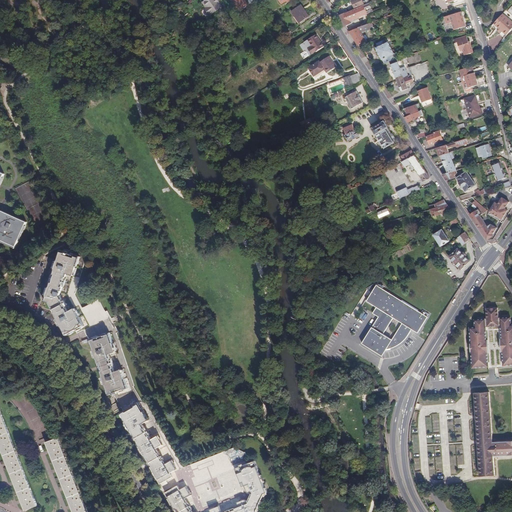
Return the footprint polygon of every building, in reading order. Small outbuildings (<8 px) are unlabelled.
[(218,1),(217,0),(204,0),(203,1),(206,6),(205,7),(204,8),(209,15),(221,6),(218,2),(218,1)] [(231,0),(239,10),(248,5),(247,4),(244,0),(231,0)] [(350,0),(355,9),(363,5),(361,0),(350,0)] [(403,10),(408,8),(403,0),(399,1),(403,10)] [(355,9),(339,15),(346,25),(352,23),(351,20),(373,11),(369,3),(366,4),(363,5),(355,9)] [(301,5),(292,11),(300,23),(309,16),(301,5)] [(464,27),(460,12),(443,18),(445,24),(451,23),(453,30),(464,27)] [(504,39),(511,29),(511,22),(505,17),(503,15),(492,26),(502,35),(501,36),(504,39)] [(361,26),(349,31),(358,44),(367,41),(361,32),(369,29),(369,28),(372,26),(371,23),(367,24),(361,26)] [(316,35),(308,40),(313,47),(309,50),(312,54),(316,52),(316,53),(324,47),(316,35)] [(467,42),(465,36),(453,40),(454,44),(456,43),(458,50),(462,49),(464,55),(472,53),(469,44),(467,45),(467,42)] [(376,47),(384,63),(391,61),(398,59),(398,57),(396,57),(395,55),(393,55),(388,42),(385,43),(384,40),(376,43),(378,47),(376,47)] [(310,67),(315,75),(325,68),(326,69),(328,73),(336,68),(332,61),(333,60),(330,56),(321,62),(320,61),(310,67)] [(392,63),(397,79),(403,77),(398,61),(399,61),(398,59),(391,61),(392,63)] [(463,76),(474,73),(472,66),(458,70),(461,77),(463,76)] [(364,80),(359,73),(354,75),(351,76),(354,84),(361,82),(360,81),(364,80)] [(474,73),(463,76),(467,88),(478,85),(474,73)] [(354,84),(351,76),(345,78),(344,79),(347,87),(354,84)] [(403,77),(397,79),(400,90),(407,88),(403,77)] [(428,88),(419,92),(424,104),(433,100),(428,88)] [(358,91),(347,96),(352,108),(364,103),(358,91)] [(478,109),(477,105),(475,106),(475,104),(477,104),(474,96),(463,100),(469,118),(481,114),(480,109),(478,109)] [(384,110),(380,103),(373,108),(377,114),(384,110)] [(421,105),(406,109),(409,116),(423,111),(421,105)] [(409,116),(406,117),(409,122),(416,120),(417,123),(420,122),(421,126),(428,124),(423,111),(409,116)] [(315,123),(313,117),(301,122),(304,130),(315,125),(315,123)] [(386,122),(373,130),(386,150),(398,142),(386,122)] [(344,129),(347,134),(356,131),(353,125),(344,129)] [(356,131),(347,134),(349,141),(360,137),(357,130),(356,131)] [(443,140),(440,131),(435,133),(436,134),(429,136),(429,135),(428,135),(427,131),(425,132),(418,134),(421,139),(428,137),(430,145),(443,140)] [(504,137),(496,140),(498,147),(500,146),(505,145),(504,137)] [(467,139),(437,148),(440,156),(441,156),(448,154),(450,153),(448,148),(457,146),(457,147),(469,144),(467,139)] [(488,145),(480,147),(483,159),(491,156),(488,145)] [(415,156),(413,152),(403,157),(406,162),(415,156)] [(447,170),(441,171),(443,174),(456,171),(456,170),(451,160),(448,154),(441,156),(447,170)] [(406,162),(403,163),(407,169),(413,165),(424,182),(430,178),(415,156),(406,162)] [(501,162),(492,166),(498,181),(507,178),(501,162)] [(456,171),(443,174),(446,180),(455,177),(454,175),(457,174),(456,171)] [(466,171),(457,178),(466,191),(476,185),(466,171)] [(398,194),(401,200),(421,190),(419,187),(414,189),(409,191),(408,189),(398,194)] [(490,192),(489,188),(484,189),(480,191),(479,190),(475,193),(477,196),(490,192)] [(474,193),(458,197),(461,201),(473,197),(477,196),(474,193)] [(507,208),(511,202),(502,197),(499,203),(496,201),(490,212),(504,220),(509,209),(507,208)] [(491,224),(487,226),(480,215),(488,211),(476,200),(473,203),(477,207),(475,209),(476,211),(470,215),(487,240),(493,235),(493,234),(497,228),(491,224)] [(435,206),(437,209),(448,206),(445,201),(435,206)] [(367,213),(368,216),(379,210),(377,207),(374,209),(373,206),(369,208),(370,211),(367,213)] [(437,209),(431,211),(435,217),(452,212),(448,206),(437,209)] [(28,221),(2,210),(0,214),(0,237),(17,246),(28,221)] [(390,216),(388,211),(378,215),(380,220),(390,216)] [(442,230),(433,236),(441,248),(450,242),(442,230)] [(471,240),(466,233),(458,239),(463,246),(471,240)] [(84,256),(79,255),(74,254),(73,253),(69,252),(69,251),(64,249),(61,259),(62,260),(61,260),(59,268),(58,268),(57,272),(57,273),(58,273),(58,274),(56,281),(55,282),(54,282),(53,282),(52,286),(53,286),(52,287),(49,295),(49,296),(49,295),(47,299),(51,301),(52,304),(54,304),(55,304),(55,305),(58,311),(59,312),(58,312),(57,314),(59,317),(60,317),(64,325),(63,325),(68,335),(72,333),(71,333),(76,330),(78,329),(83,327),(87,325),(83,316),(82,316),(81,315),(78,309),(77,308),(71,311),(63,294),(66,285),(69,277),(70,273),(77,275),(77,274),(80,266),(80,265),(81,266),(84,256)] [(460,257),(455,252),(446,260),(458,273),(467,266),(462,261),(466,257),(464,254),(460,257)] [(373,285),(365,289),(371,293),(375,286),(373,285)] [(406,337),(410,331),(416,334),(426,318),(375,286),(371,293),(365,302),(375,308),(371,314),(377,318),(360,344),(372,352),(372,351),(378,354),(380,350),(382,351),(384,348),(388,350),(390,349),(394,347),(399,345),(403,341),(406,337)] [(99,300),(82,308),(87,320),(97,316),(94,310),(96,309),(97,311),(100,310),(98,306),(101,305),(99,300)] [(499,320),(499,310),(486,311),(487,321),(475,322),(475,329),(470,329),(473,371),(511,367),(511,324),(511,319),(499,320)] [(96,339),(96,338),(91,340),(94,349),(95,349),(96,350),(98,358),(97,359),(99,362),(100,363),(101,363),(104,370),(104,371),(103,371),(102,373),(103,376),(104,376),(105,377),(107,385),(107,386),(110,396),(114,394),(113,393),(118,392),(121,391),(126,389),(126,390),(130,389),(127,379),(126,379),(126,378),(123,371),(123,370),(116,372),(115,368),(114,363),(112,359),(111,354),(117,352),(117,351),(114,344),(114,343),(115,343),(111,333),(107,334),(107,335),(103,336),(100,337),(96,339)] [(380,350),(378,354),(381,356),(388,350),(384,348),(382,351),(380,350)] [(511,441),(498,442),(497,438),(492,438),(489,392),(474,393),(480,477),(496,476),(494,457),(511,455),(511,441)] [(148,420),(146,416),(139,403),(120,414),(125,422),(126,422),(126,423),(129,429),(130,430),(130,431),(132,434),(134,434),(134,435),(136,433),(138,437),(140,440),(137,441),(138,442),(138,444),(139,447),(140,447),(144,454),(144,455),(145,458),(147,458),(148,459),(150,458),(152,461),(154,465),(152,466),(152,467),(152,468),(153,471),(154,471),(154,472),(158,479),(159,479),(158,480),(161,484),(166,480),(173,477),(171,473),(177,469),(174,465),(172,461),(166,464),(164,466),(161,461),(163,460),(163,459),(159,453),(159,452),(157,453),(155,449),(156,448),(163,444),(160,440),(158,436),(151,440),(149,435),(145,428),(144,428),(143,429),(140,425),(142,424),(148,420)] [(0,443),(25,507),(38,502),(0,405),(0,443)] [(91,511),(60,434),(47,439),(75,511),(91,511)] [(249,495),(253,496),(258,498),(265,496),(268,495),(266,490),(264,487),(260,476),(259,472),(256,463),(251,465),(247,466),(236,470),(240,480),(242,485),(245,484),(246,488),(247,491),(249,495)] [(192,495),(190,492),(187,487),(181,490),(178,486),(166,494),(168,498),(169,497),(170,499),(174,505),(173,506),(175,510),(177,510),(178,511),(180,509),(181,511),(193,511),(192,510),(188,503),(186,499),(192,495)] [(253,496),(250,503),(255,505),(257,511),(259,511),(264,498),(265,496),(258,498),(253,496)] [(211,511),(257,511),(255,505),(250,503),(246,502),(242,503),(239,504),(240,508),(236,510),(229,511),(222,511),(221,508),(217,509),(212,511),(211,511)]
